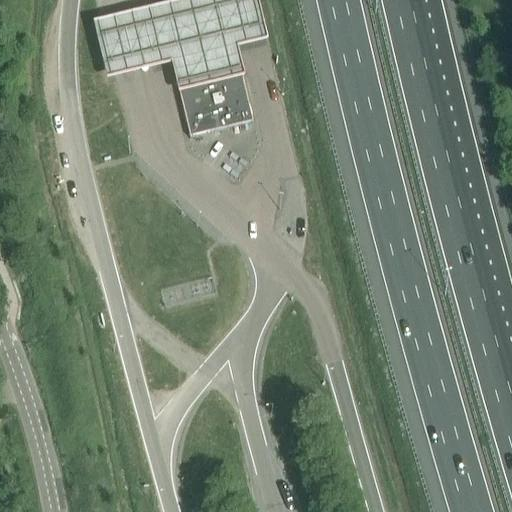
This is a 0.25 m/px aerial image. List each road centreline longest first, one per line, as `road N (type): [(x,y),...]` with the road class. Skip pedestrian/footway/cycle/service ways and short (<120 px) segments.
road 1 (motorway): [(340,0),(473,511)]
road 2 (motorway): [(511,420),(402,0)]
road 3 (tertiary): [(55,511),(36,426),(0,328)]
